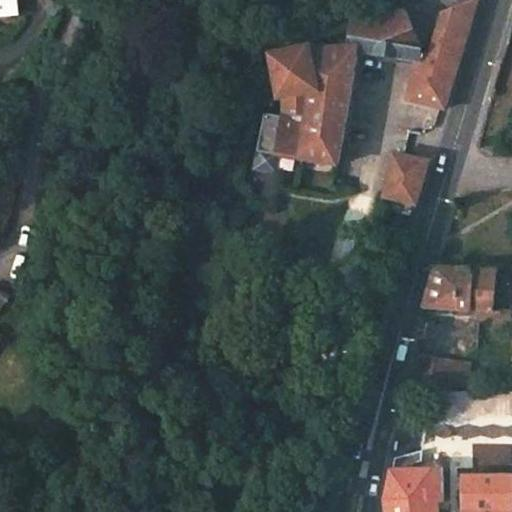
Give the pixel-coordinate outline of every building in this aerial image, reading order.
[(11,0),(0,0),(0,17),(13,17),(11,0)] [(408,99),(446,108),(477,0),(469,0),(442,9),(432,53),(423,51),(420,50),(417,60),(408,99)] [(420,50),(423,51),(424,49),(407,11),(380,22),(355,18),(353,30),(351,46),(360,46),(359,51),(417,60),(420,50)] [(278,154),(338,164),(359,51),(360,46),(351,46),(308,50),(278,56),(284,94),(284,116),(278,154)] [(278,154),(284,116),(268,114),(260,151),(278,154)] [(257,167),(276,171),(278,154),(260,151),(257,167)] [(390,173),(424,180),(430,161),(394,153),(390,173)] [(424,180),(390,173),(384,197),(417,205),(424,180)] [(474,309),(494,310),(511,309),(511,283),(509,284),(509,268),(495,269),(437,268),(426,306),(474,312),(474,309)] [(415,355),(407,392),(422,392),(434,392),(439,391),(445,361),(415,355)] [(442,469),(393,470),(388,499),(465,499),(511,498),(511,481),(480,483),(480,482),(442,483),(442,469)] [(465,499),(388,499),(389,511),(449,511),(466,511),(465,499)]
